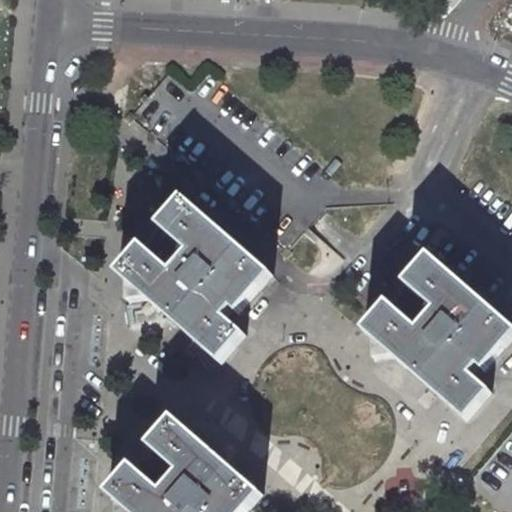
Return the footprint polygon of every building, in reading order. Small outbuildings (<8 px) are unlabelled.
[(122,273),(223,362),(248,334),(227,317),(237,306),(242,311),(273,276),(276,272),(187,196),(166,221),(163,219),(156,234),(141,245),(143,247),(122,273)] [(395,355),(470,419),(493,392),(473,373),(481,364),(486,368),(511,341),(511,326),(431,255),(409,280),(407,278),(401,292),(385,300),(388,303),(366,329),(376,338),(395,355)] [(395,355),(376,338),(379,353),(395,355)] [(243,511),(262,491),(174,416),(152,441),(150,439),(143,454),(129,462),(132,465),(109,491),(118,499),(133,511),(243,511)] [(117,511),(133,511),(118,499),(117,511)]
